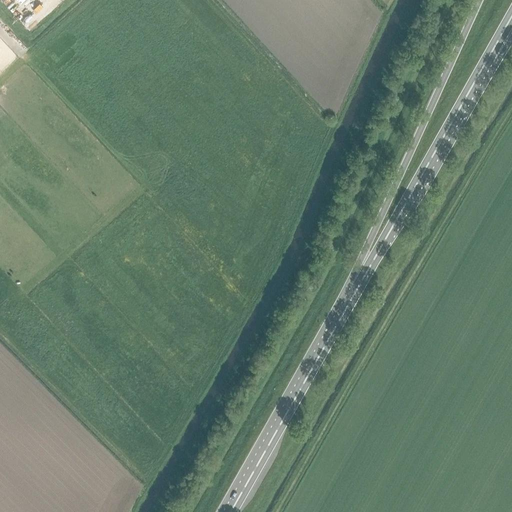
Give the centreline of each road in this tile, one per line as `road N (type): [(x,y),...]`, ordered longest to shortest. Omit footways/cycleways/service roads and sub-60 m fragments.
road 1 (track): [(511,102),(276,511)]
road 2 (trunk): [(474,0),(338,324)]
road 3 (trunk): [(338,324),(489,58)]
road 4 (trunk): [(232,511),(338,324)]
